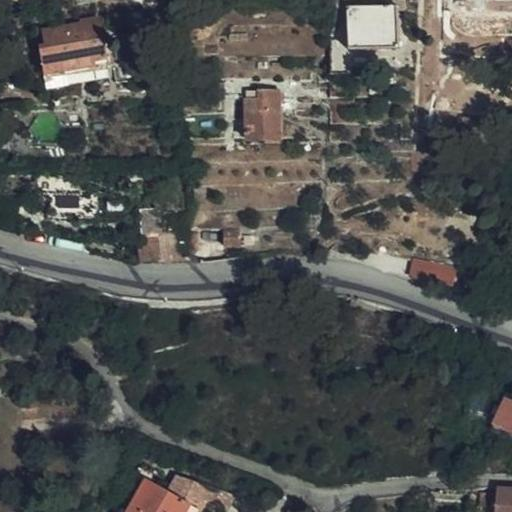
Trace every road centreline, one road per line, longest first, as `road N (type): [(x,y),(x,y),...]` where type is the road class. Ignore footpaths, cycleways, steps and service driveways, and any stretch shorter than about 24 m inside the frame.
road 1 (residential): [(511,481),(329,498),(288,486),(140,428),(119,415),(86,351),(62,334),(0,314)]
road 2 (tertiary): [(511,336),(339,279),(274,275),(178,287),(0,251)]
